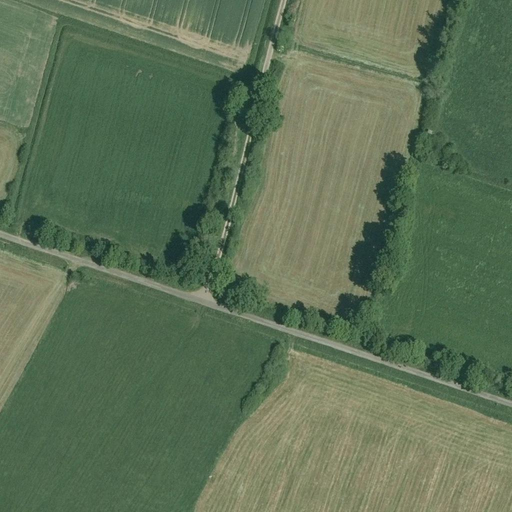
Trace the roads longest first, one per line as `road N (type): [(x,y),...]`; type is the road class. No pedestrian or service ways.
road 1 (unclassified): [(511,401),(205,298)]
road 2 (unclassified): [(205,298),(283,0)]
road 3 (unclassified): [(205,298),(0,231)]
